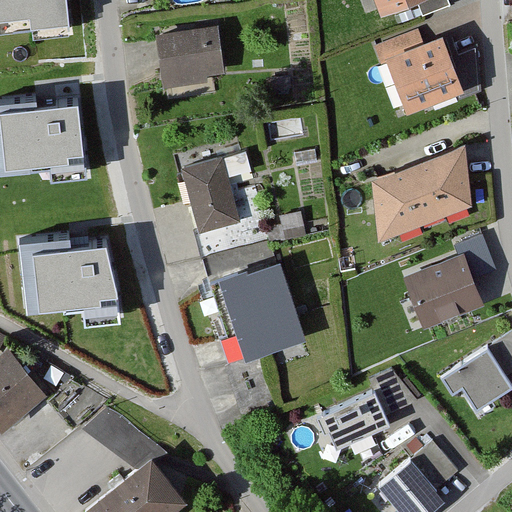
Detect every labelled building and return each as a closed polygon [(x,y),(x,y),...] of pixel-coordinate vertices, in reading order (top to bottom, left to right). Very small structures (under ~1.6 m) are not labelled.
[(72,27),(68,0),(0,0),(0,26),(32,22),(34,31),(72,27)] [(380,0),(388,17),(429,0),(380,0)] [(168,85),(228,77),(221,25),(161,33),(168,85)] [(394,58),(415,109),(474,85),(453,34),(394,58)] [(39,89),(0,93),(0,167),(52,162),(53,178),(86,174),(77,94),(40,99),(39,89)] [(471,145),(376,180),(386,243),(478,206),(471,145)] [(225,157),(182,168),(198,231),(241,220),(225,157)] [(71,227),(19,233),(27,306),(83,299),(85,316),(118,312),(109,232),(72,236),(71,227)] [(464,256),(406,283),(429,332),(487,305),(464,256)] [(241,276),(209,288),(221,320),(215,322),(232,369),(289,347),(271,300),(253,307),(241,276)] [(509,396),(511,400),(511,334),(447,378),(459,395),(468,389),(484,412),(509,396)] [(50,397),(14,353),(0,364),(0,417),(10,430),(50,397)] [(402,394),(387,367),(336,395),(351,422),(402,394)] [(437,472),(411,436),(359,475),(386,511),(413,511),(424,504),(414,490),(437,472)] [(178,511),(193,500),(158,458),(92,511),(178,511)]
